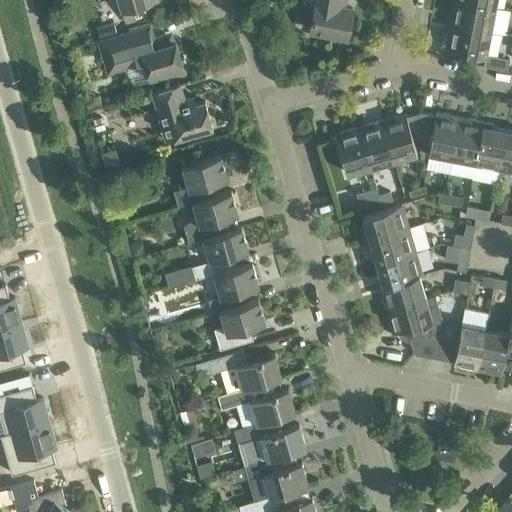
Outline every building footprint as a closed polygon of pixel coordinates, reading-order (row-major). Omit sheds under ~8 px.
[(119,0),(122,10),(126,22),(136,19),(136,18),(146,15),(143,4),(153,1),(155,0),(119,0)] [(315,2),(309,29),(347,36),(352,8),(339,5),(340,0),(308,0),(309,1),(315,2)] [(490,30),(495,6),(461,0),(454,0),(450,22),(490,30)] [(486,54),(490,30),(450,22),(445,46),(486,54)] [(149,79),(164,75),(184,69),(175,40),(156,46),(150,24),(97,40),(107,74),(129,68),(128,65),(143,61),(149,79)] [(166,140),(192,133),(213,127),(205,100),(189,105),(187,98),(184,99),(179,83),(152,91),(166,140)] [(98,95),(85,99),(88,109),(101,105),(98,95)] [(413,138),(422,135),(420,111),(406,116),(405,113),(382,120),(393,159),(417,152),(413,138)] [(435,114),(420,111),(422,135),(431,137),(428,152),(452,156),(460,116),(435,111),(435,114)] [(102,116),(92,118),(96,130),(105,127),(102,116)] [(474,164),(475,164),(483,121),(460,116),(452,156),(475,161),(474,164)] [(382,120),(359,126),(370,166),(393,159),(382,120)] [(475,164),(498,168),(506,129),(483,124),(484,121),(483,121),(475,164)] [(347,173),(370,166),(359,126),(335,133),(347,173)] [(511,129),(506,129),(498,168),(511,171),(511,129)] [(209,196),(211,195),(208,183),(227,177),(220,154),(182,165),(188,185),(173,189),(178,205),(193,201),(210,196),(209,196)] [(381,202),(379,194),(377,187),(357,193),(361,208),(381,202)] [(203,237),(222,232),(221,231),(228,229),(220,231),(217,219),(238,213),(231,190),(212,195),(211,195),(209,196),(210,196),(193,201),(197,214),(184,224),(188,241),(203,237)] [(390,190),(379,194),(381,202),(392,199),(390,190)] [(437,201),(449,203),(451,194),(439,192),(437,201)] [(462,196),(451,194),(449,203),(461,205),(462,196)] [(362,214),(369,238),(408,226),(401,203),(362,214)] [(500,222),(511,224),(511,204),(511,205),(506,210),(506,214),(502,213),(500,222)] [(465,215),(475,217),(476,217),(478,209),(466,206),(465,215)] [(222,232),(203,237),(210,259),(192,265),(195,278),(214,272),(231,267),(227,255),(248,249),(241,225),(228,229),(221,231),(222,232)] [(369,238),(375,261),(415,249),(408,226),(369,238)] [(463,234),(461,246),(470,247),(472,236),(463,234)] [(137,242),(129,244),(132,255),(143,252),(141,245),(137,242)] [(467,259),(470,247),(461,246),(459,257),(467,259)] [(421,272),(415,249),(375,261),(382,284),(418,273),(421,272)] [(241,303),(237,291),(258,285),(251,261),(231,267),(214,272),(220,294),(208,298),(209,300),(202,302),(205,313),(212,311),(220,309),(241,303)] [(425,296),(418,273),(382,284),(379,285),(386,308),(425,296)] [(481,283),(493,286),(495,277),(483,275),(481,283)] [(495,277),(493,286),(504,288),(506,279),(495,277)] [(461,291),(463,280),(455,278),(453,290),(461,291)] [(5,283),(0,284),(0,325),(21,320),(15,296),(9,298),(5,283)] [(435,293),(425,296),(386,308),(393,331),(406,327),(413,353),(433,333),(442,330),(438,318),(442,317),(435,293)] [(241,303),(220,309),(224,324),(214,327),(220,348),(253,339),(249,326),(265,322),(258,298),(241,303)] [(21,320),(0,325),(0,367),(25,360),(21,346),(28,344),(21,320)] [(453,363),(477,368),(485,327),(461,323),(458,338),(454,360),(453,363)] [(485,327),(477,368),(501,372),(506,350),(505,350),(508,332),(485,327)] [(438,334),(433,333),(413,353),(433,356),(438,334)] [(433,356),(443,358),(448,336),(438,334),(433,356)] [(443,358),(454,360),(458,338),(448,336),(443,358)] [(222,369),(228,391),(241,387),(241,388),(258,383),(258,384),(281,377),(274,353),(247,360),(243,348),(184,365),(188,378),(197,375),(198,376),(222,369)] [(261,395),(258,384),(258,383),(241,388),(241,387),(228,391),(217,394),(220,407),(237,402),(243,425),(255,422),(256,422),(268,419),(295,411),(288,387),(261,395)] [(32,384),(0,393),(0,410),(4,410),(9,431),(10,432),(50,421),(43,397),(36,398),(32,384)] [(241,426),(233,428),(243,463),(266,456),(266,457),(271,456),(271,457),(294,450),(305,447),(298,423),(287,426),(271,431),(268,419),(256,422),(255,422),(243,425),(241,426)] [(9,431),(0,433),(11,473),(55,461),(51,446),(56,445),(50,421),(10,432),(9,431)] [(281,492),(281,493),(308,485),(301,461),(274,469),(271,457),(271,456),(266,457),(266,456),(243,463),(247,477),(250,477),(256,499),(269,495),(269,496),(281,492)] [(211,460),(196,464),(200,478),(215,473),(211,460)] [(65,501),(62,489),(61,488),(26,498),(29,511),(64,511),(62,510),(59,503),(65,501)] [(269,495),(256,499),(238,504),(240,511),(262,511),(273,509),(274,511),(315,511),(311,497),(284,504),(281,493),(281,492),(269,496),(269,495)] [(511,511),(511,497),(510,496),(495,511),(511,511)]
